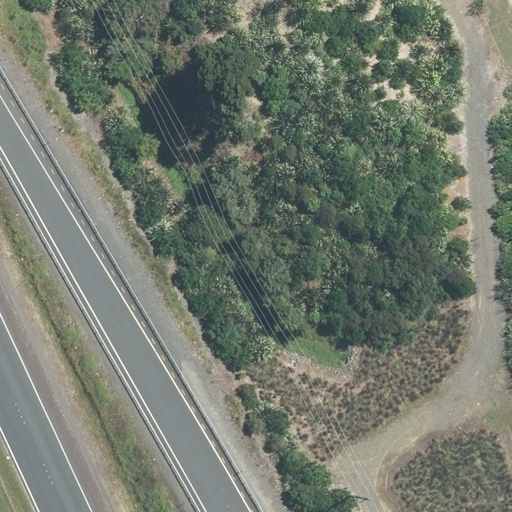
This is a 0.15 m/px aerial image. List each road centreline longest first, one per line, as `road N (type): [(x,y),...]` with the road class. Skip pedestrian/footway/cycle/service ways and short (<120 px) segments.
road 1 (track): [(462,0),(485,121),(486,303),(472,366),(442,399),(397,423),(369,451),(365,486),(386,511)]
road 2 (motorway): [(0,99),(243,511)]
road 3 (motorway): [(0,371),(65,511)]
